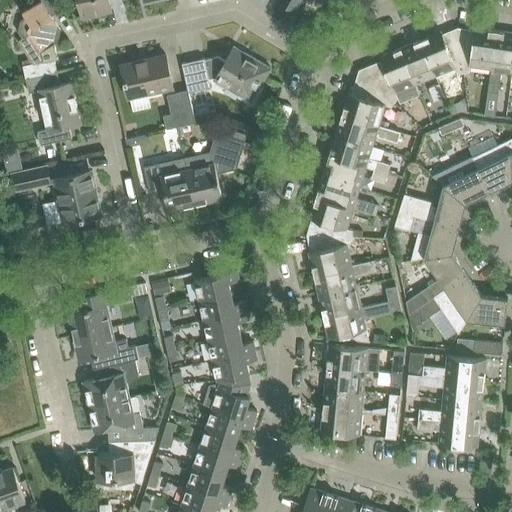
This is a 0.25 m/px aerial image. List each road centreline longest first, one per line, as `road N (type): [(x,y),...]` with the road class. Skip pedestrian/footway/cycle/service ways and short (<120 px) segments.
road 1 (residential): [(140,257),(96,44),(235,11),(318,58)]
road 2 (residential): [(511,491),(403,480),(278,440)]
road 3 (residential): [(278,440),(287,338),(256,224)]
road 4 (residential): [(63,458),(66,429),(32,281)]
road 5 (residential): [(256,224),(318,58)]
road 6 (residential): [(140,257),(256,224)]
